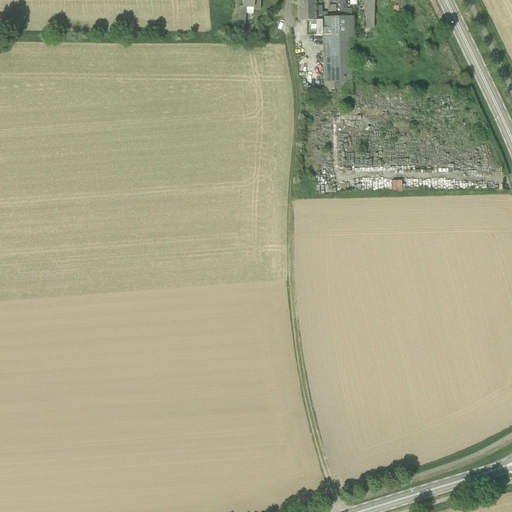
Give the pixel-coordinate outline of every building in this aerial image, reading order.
[(260,8),(260,0),(242,0),(242,7),(240,6),(239,14),(237,22),(236,30),(243,31),(244,24),(245,24),(246,14),(253,14),(258,15),(258,8),(260,8)] [(373,28),(374,1),(366,1),(366,28),(373,28)] [(299,20),(315,20),(315,5),(298,6),(299,20)] [(389,14),(404,14),(405,6),(390,6),(389,14)] [(353,82),(351,39),(354,38),(353,16),(351,16),(337,17),(322,17),(323,82),(334,82),(334,93),(352,92),(351,82),(353,82)] [(409,188),(409,179),(398,179),(398,188),(409,188)]
